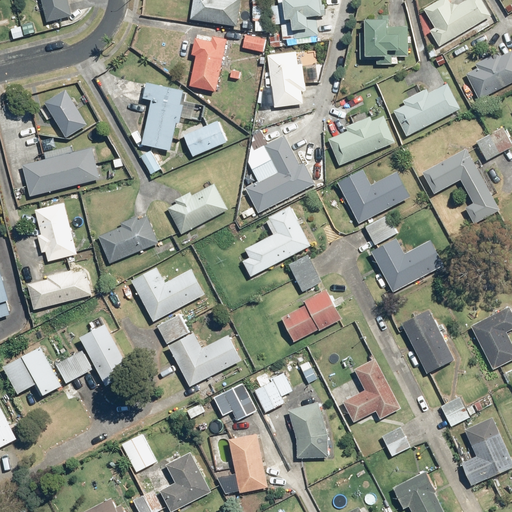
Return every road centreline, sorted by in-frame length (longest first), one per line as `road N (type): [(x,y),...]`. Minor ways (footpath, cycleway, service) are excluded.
road 1 (unknown): [(348,0),(313,148)]
road 2 (residential): [(116,0),(114,19),(81,51),(0,72)]
